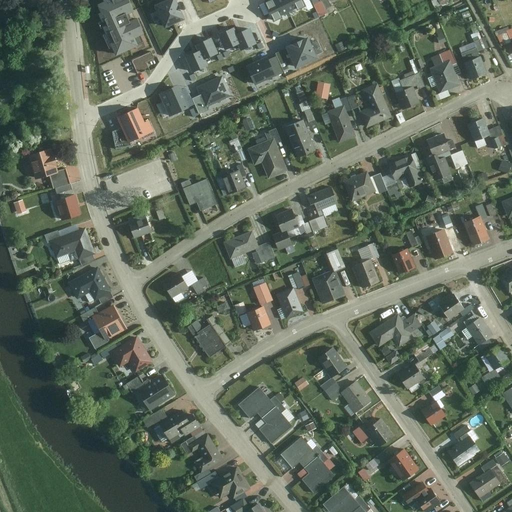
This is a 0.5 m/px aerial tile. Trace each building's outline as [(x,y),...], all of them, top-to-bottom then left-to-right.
[(33,0),(33,8),(47,9),(47,0),(33,0)] [(107,0),(94,6),(115,56),(138,46),(135,38),(144,34),(137,18),(131,21),(128,15),(134,12),(128,0),(107,0)] [(175,0),(168,0),(154,7),(163,29),(184,20),(175,0)] [(272,22),(289,14),(281,0),(269,0),(263,3),(272,22)] [(281,0),(289,14),(306,6),(302,0),(281,0)] [(233,29),(220,35),(226,49),(239,43),(242,49),(255,44),(249,30),(236,35),(233,29)] [(308,39),(286,48),(295,69),(317,59),(308,39)] [(200,51),(186,57),(192,71),(206,65),(203,58),(215,53),(210,40),(198,45),(200,51)] [(151,52),(131,61),(137,73),(145,69),(148,68),(145,62),(153,59),(151,52)] [(267,57),(246,66),(254,86),(275,76),(268,60),(267,57)] [(276,57),(268,60),(275,76),(283,73),(276,57)] [(480,57),(464,63),(471,81),(487,75),(480,57)] [(450,61),(430,69),(439,94),(460,85),(450,61)] [(221,77),(196,88),(199,95),(204,108),(230,97),(221,77)] [(330,85),(317,83),(315,98),(328,100),(330,85)] [(369,109),(360,113),(367,129),(392,119),(378,85),(362,91),(369,109)] [(159,95),(169,117),(188,108),(179,86),(159,95)] [(413,88),(397,95),(403,110),(419,104),(413,88)] [(310,118),(315,115),(304,92),(299,94),(310,118)] [(204,108),(199,95),(191,99),(198,114),(206,111),(204,108)] [(345,107),(328,114),(340,144),(356,137),(345,107)] [(122,128),(129,143),(154,132),(149,121),(144,123),(138,109),(118,118),(122,128)] [(484,118),(467,125),(474,142),(490,136),(484,118)] [(304,121),(285,128),(297,160),(316,153),(304,121)] [(129,143),(122,128),(113,132),(116,150),(130,145),(129,143)] [(444,134),(427,140),(433,157),(444,153),(450,151),(444,134)] [(274,140),(248,150),(254,167),(262,164),(268,180),(287,173),(274,140)] [(52,150),(29,157),(36,179),(59,173),(52,150)] [(465,150),(452,154),(457,168),(470,164),(465,150)] [(412,153),(388,163),(395,181),(404,177),(409,188),(424,181),(412,153)] [(451,174),(444,153),(433,157),(427,159),(435,180),(451,174)] [(511,162),(506,159),(501,169),(510,173),(511,169),(511,162)] [(80,167),(72,168),(73,181),(81,180),(80,167)] [(246,190),(239,171),(224,177),(231,196),(246,190)] [(368,173),(344,182),(352,202),(376,193),(368,173)] [(208,179),(184,189),(190,205),(197,203),(201,211),(218,204),(208,179)] [(332,188),(307,197),(311,206),(315,205),(318,212),(338,204),(332,188)] [(77,196),(58,201),(63,221),(82,216),(77,196)] [(511,197),(502,201),(509,218),(511,216),(511,197)] [(25,199),(16,202),(20,214),(29,211),(25,199)] [(293,210),(276,216),(282,233),(299,227),(293,210)] [(448,227),(455,226),(452,215),(445,217),(448,227)] [(481,216),(464,223),(473,244),(489,237),(481,216)] [(147,218),(129,224),(134,238),(152,232),(147,218)] [(86,229),(50,242),(56,258),(76,251),(79,260),(96,255),(86,229)] [(445,229),(426,236),(435,260),(453,253),(445,229)] [(253,232),(224,242),(230,259),(259,249),(253,232)] [(416,268),(407,248),(392,255),(400,275),(416,268)] [(380,281),(371,259),(353,266),(362,288),(380,281)] [(98,268),(69,284),(77,300),(91,292),(96,301),(112,292),(98,268)] [(335,270),(312,279),(322,305),(345,296),(335,270)] [(511,270),(500,278),(510,294),(511,292),(511,270)] [(301,271),(290,275),(295,289),(306,285),(301,271)] [(180,273),(163,283),(172,298),(189,289),(180,273)] [(256,287),(263,305),(276,299),(269,281),(256,287)] [(294,288),(277,295),(287,318),(304,312),(294,288)] [(104,303),(116,297),(113,292),(101,298),(104,303)] [(465,309),(453,293),(438,304),(449,320),(465,309)] [(245,301),(236,305),(240,315),(249,312),(245,301)] [(114,306),(93,317),(106,341),(127,329),(114,306)] [(264,307),(247,313),(254,331),(271,325),(264,307)] [(399,315),(371,332),(379,345),(393,336),(399,346),(414,337),(412,333),(422,326),(415,316),(404,322),(399,315)] [(482,318),(468,327),(479,345),(494,336),(482,318)] [(436,321),(429,326),(435,334),(442,329),(436,321)] [(211,325),(195,335),(210,358),(226,348),(211,325)] [(451,326),(434,338),(441,350),(449,345),(446,340),(456,334),(451,326)] [(153,362),(137,337),(110,354),(119,368),(129,362),(136,373),(153,362)] [(413,349),(420,362),(435,355),(429,342),(413,349)] [(502,346),(484,356),(494,372),(511,362),(502,346)] [(332,347),(316,359),(330,378),(347,366),(332,347)] [(398,349),(387,353),(391,363),(402,359),(398,349)] [(416,364),(398,375),(407,390),(425,379),(416,364)] [(176,395),(163,374),(138,390),(151,411),(176,395)] [(297,382),(302,390),(311,384),(306,376),(297,382)] [(371,402),(356,382),(340,393),(355,414),(371,402)] [(441,385),(431,391),(437,401),(447,395),(441,385)] [(259,388),(238,405),(250,419),(257,413),(261,418),(275,407),(259,388)] [(511,388),(503,394),(511,407),(511,388)] [(445,417),(437,404),(423,412),(432,425),(445,417)] [(275,407),(261,418),(266,425),(260,430),(271,444),(291,427),(275,407)] [(183,410),(160,424),(169,440),(182,433),(184,437),(201,427),(193,415),(188,418),(183,410)] [(393,436),(380,419),(366,430),(379,447),(393,436)] [(204,459),(195,464),(201,475),(223,461),(207,435),(185,448),(189,454),(198,449),(204,459)] [(480,453),(470,437),(449,451),(458,466),(480,453)] [(299,463),(305,469),(318,458),(301,438),(280,456),(292,469),(299,463)] [(419,469),(405,449),(389,460),(403,480),(419,469)] [(367,464),(371,470),(392,456),(388,450),(367,464)] [(506,452),(497,458),(502,466),(511,461),(506,452)] [(309,474),(302,480),(314,494),(335,477),(318,458),(305,469),(309,474)] [(230,493),(233,500),(251,490),(237,467),(210,483),(219,500),(230,493)] [(365,468),(359,472),(366,480),(372,476),(365,468)] [(491,469),(470,483),(482,501),(492,495),(490,492),(502,484),(491,469)] [(355,511),(360,508),(344,488),(323,505),(328,511),(355,511)] [(430,511),(443,504),(433,488),(417,499),(425,511),(430,511)] [(229,508),(232,511),(246,511),(251,509),(244,498),(229,508)]
